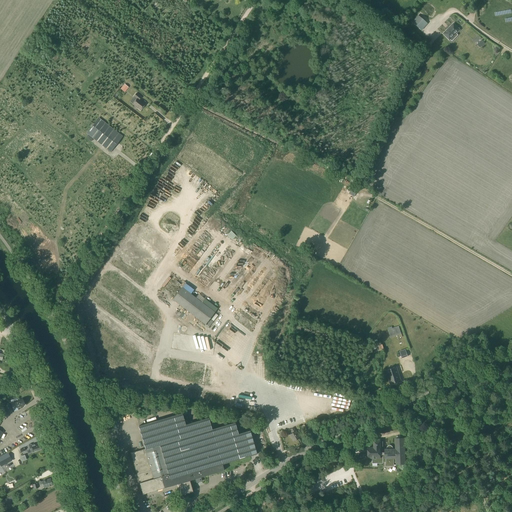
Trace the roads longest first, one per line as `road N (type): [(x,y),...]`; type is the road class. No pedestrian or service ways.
road 1 (track): [(53,317),(245,14)]
road 2 (tertiary): [(204,511),(282,463),(511,358)]
road 3 (secondary): [(81,511),(43,396),(0,308)]
road 4 (unclassified): [(124,511),(53,317)]
road 5 (unknown): [(220,334),(218,386),(160,377),(155,366),(170,324),(161,296)]
road 6 (unknown): [(282,463),(265,406),(233,390),(251,338),(229,322)]
road 7 (track): [(376,198),(511,275)]
